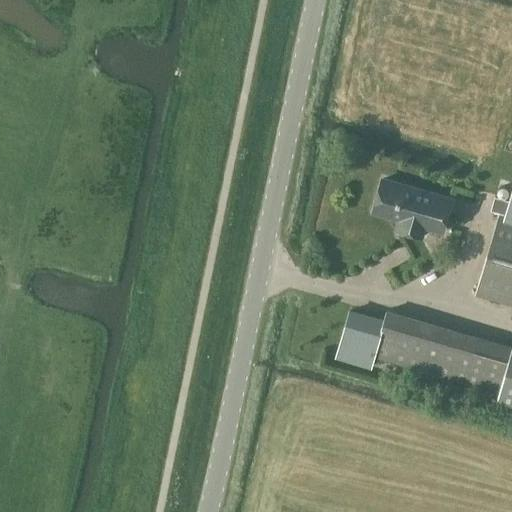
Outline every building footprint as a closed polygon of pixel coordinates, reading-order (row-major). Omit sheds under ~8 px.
[(451,200),(447,199),(382,179),(373,212),(403,221),(400,231),(421,237),(424,227),(441,232),(451,200)] [(505,214),(505,216),(511,218),(511,190),(509,200),(495,196),(491,210),(505,214)] [(511,218),(505,216),(499,214),(475,295),(511,306),(511,218)] [(375,357),(373,357),(384,320),(350,310),(336,357),(372,367),(375,357)] [(511,348),(447,329),(386,311),(384,320),(373,357),(375,357),(497,394),(511,348)] [(511,348),(497,400),(511,404),(511,348)]
